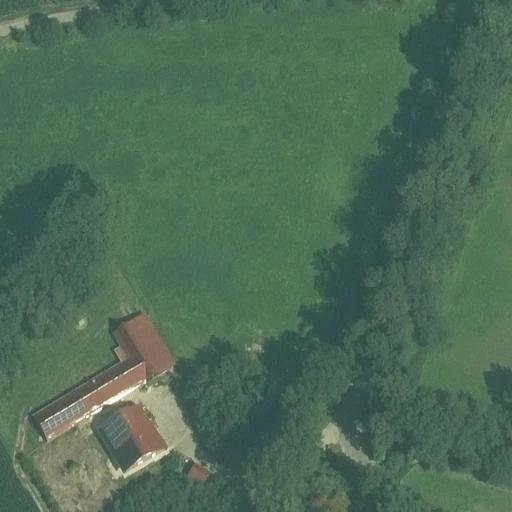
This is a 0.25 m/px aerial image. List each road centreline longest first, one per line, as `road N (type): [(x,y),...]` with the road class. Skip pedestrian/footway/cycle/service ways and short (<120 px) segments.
road 1 (unclassified): [(467,0),(349,415),(407,511)]
road 2 (unclassified): [(252,0),(112,20),(0,51)]
